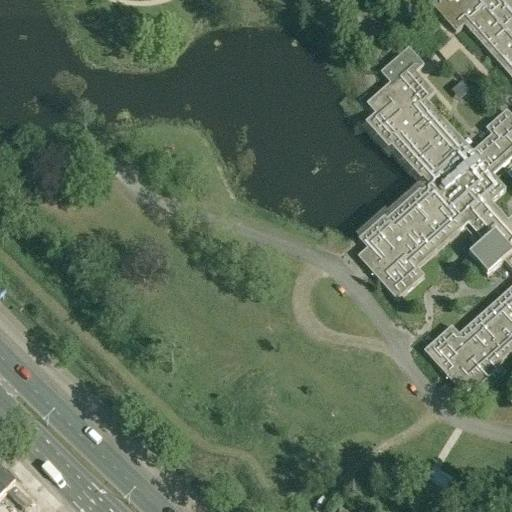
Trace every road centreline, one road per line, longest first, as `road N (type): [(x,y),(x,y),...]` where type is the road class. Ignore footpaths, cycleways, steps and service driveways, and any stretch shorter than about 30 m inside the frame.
road 1 (residential): [(124,168),(137,195),(322,259),(369,306),(441,408),(511,437)]
road 2 (primary): [(165,511),(0,350)]
road 3 (track): [(441,408),(313,510)]
road 4 (primary): [(0,399),(106,511)]
